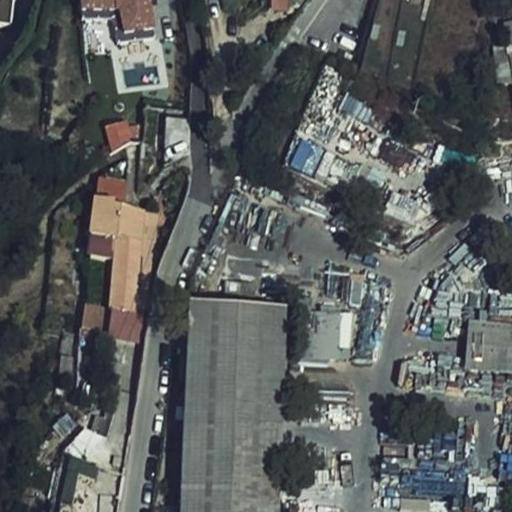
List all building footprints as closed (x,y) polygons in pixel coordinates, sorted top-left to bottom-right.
[(77,0),(78,14),(118,15),(123,38),(151,32),(145,0),(77,0)] [(280,0),(282,13),(293,12),(292,7),(292,0),(280,0)] [(500,85),(511,86),(511,69),(509,53),(495,52),(500,85)] [(168,170),(191,158),(190,120),(165,122),(162,159),(167,160),(168,170)] [(120,153),(124,151),(134,145),(123,125),(104,135),(114,154),(116,155),(120,153)] [(113,213),(123,215),(127,187),(97,183),(94,206),(113,207),(113,213)] [(94,206),(91,206),(86,243),(88,244),(86,265),(110,270),(107,311),(107,316),(110,316),(134,317),(135,295),(149,295),(158,220),(123,215),(113,213),(113,207),(94,206)] [(107,316),(107,311),(85,308),(80,343),(105,345),(110,316),(107,316)] [(314,312),(309,358),(345,361),(350,315),(314,312)] [(278,511),(286,317),(183,313),(177,511),(278,511)] [(110,316),(105,345),(136,348),(143,318),(134,317),(110,316)] [(511,329),(466,326),(463,377),(511,380),(511,329)]
